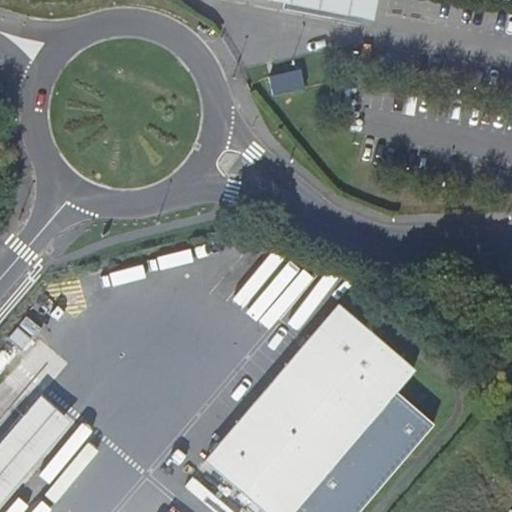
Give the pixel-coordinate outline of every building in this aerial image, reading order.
[(300,71),(269,77),(273,98),(305,90),(300,71)] [(257,289),(276,301),(299,262),(254,235),(220,290),(247,306),(257,289)] [(357,511),(434,426),(395,392),(415,370),(340,306),(304,347),(304,346),(205,463),(261,511),(357,511)] [(30,341),(18,330),(10,339),(22,350),(30,341)] [(41,392),(0,441),(0,509),(75,419),(41,392)]
